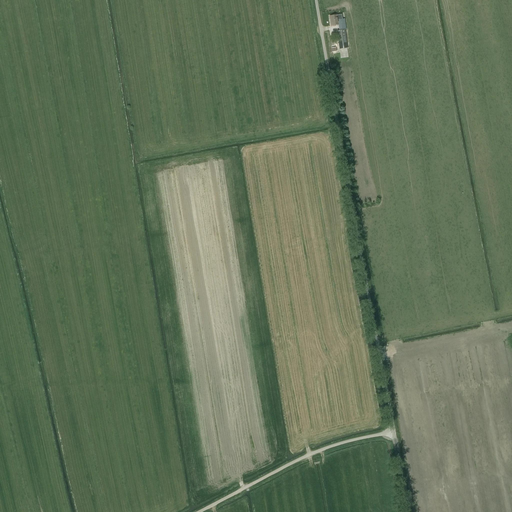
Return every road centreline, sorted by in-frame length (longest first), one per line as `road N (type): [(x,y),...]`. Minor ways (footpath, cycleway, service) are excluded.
road 1 (unclassified): [(393,437),(315,0)]
road 2 (unclassified): [(210,511),(316,457),(393,437)]
